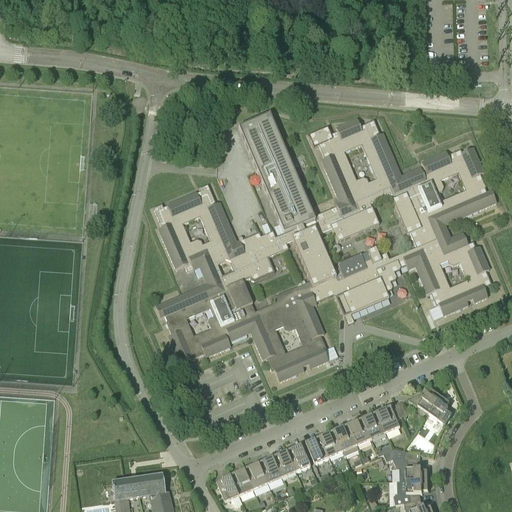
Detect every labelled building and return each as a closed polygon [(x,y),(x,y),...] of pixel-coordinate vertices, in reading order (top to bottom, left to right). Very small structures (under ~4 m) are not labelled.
[(335,299),(343,316),(349,313),(351,317),(389,301),(386,295),(391,293),(392,291),(390,285),(395,283),(396,281),(394,275),(399,273),(400,271),(406,268),(408,273),(415,270),(427,297),(430,296),(436,309),(438,308),(443,319),(468,308),(467,305),(472,302),(474,306),(488,300),(484,291),(491,287),(486,274),(489,273),(479,250),(476,251),(473,245),(467,247),(462,236),(450,241),(444,228),(466,219),(496,206),(491,194),(487,196),(485,191),(486,190),(480,177),(483,176),(473,151),(462,156),(460,153),(447,158),(446,155),(421,166),(425,175),(422,176),(420,171),(401,180),(382,137),(380,138),(374,124),(360,129),(357,122),(336,131),(337,135),(330,138),(327,130),(309,138),(314,150),(319,148),(325,162),(321,163),(340,206),(336,208),(337,210),(314,219),(269,113),(237,127),(281,231),(261,240),(259,236),(236,245),(219,206),(216,207),(208,188),(199,191),(201,194),(197,196),(196,195),(167,208),(167,209),(163,210),(162,207),(153,211),(162,230),(158,232),(176,272),(185,268),(188,275),(200,270),(207,287),(155,310),(160,322),(165,320),(167,325),(166,325),(171,338),(168,339),(179,364),(190,360),(191,363),(204,357),(206,361),(231,350),(227,341),(229,340),(231,344),(251,336),(263,364),(266,362),(272,375),(274,374),(279,385),(304,374),(302,371),(308,368),(310,372),(328,364),(323,353),(326,352),(320,339),(324,337),(312,310),(316,308),(315,305),(333,298),(335,299)] [(224,134),(215,138),(219,145),(228,141),(224,134)] [(407,403),(428,417),(441,399),(432,393),(429,398),(427,397),(425,399),(422,397),(407,403)] [(441,399),(428,417),(445,429),(452,418),(447,414),(448,412),(446,410),(449,405),(441,399)] [(396,411),(400,421),(407,418),(402,405),(395,408),(396,411)] [(378,416),(387,436),(400,430),(397,423),(400,421),(396,411),(392,412),(391,410),(378,416)] [(371,443),(387,436),(378,416),(377,416),(362,423),(371,443)] [(356,449),(371,443),(362,423),(347,429),(356,449)] [(343,455),(356,449),(347,429),(334,435),(343,455)] [(326,462),(343,455),(334,435),(318,442),(326,462)] [(314,467),(326,462),(318,442),(306,447),(308,452),(314,467)] [(380,450),(382,456),(394,451),(392,446),(380,450)] [(287,455),(296,475),(310,469),(302,449),(287,455)] [(398,485),(406,484),(427,484),(427,474),(421,474),(421,471),(419,471),(419,465),(404,462),(405,455),(394,453),(382,458),(385,464),(391,462),(395,471),(397,471),(398,485)] [(281,481),(296,475),(287,455),(272,461),(281,481)] [(419,465),(420,458),(405,455),(404,462),(419,465)] [(267,487),(281,481),(272,461),(258,467),(267,487)] [(251,494),(267,487),(258,467),(242,474),(251,494)] [(237,500),(251,494),(242,474),(230,479),(230,480),(229,480),(237,500)] [(150,511),(169,511),(166,495),(164,496),(162,478),(145,481),(148,500),(150,511)] [(225,505),(237,500),(229,480),(216,486),(225,505)] [(114,511),(128,511),(127,504),(148,500),(145,481),(111,486),(114,511)] [(404,507),(421,504),(419,497),(422,497),(422,494),(428,494),(427,484),(406,484),(406,497),(402,498),(404,507)]
